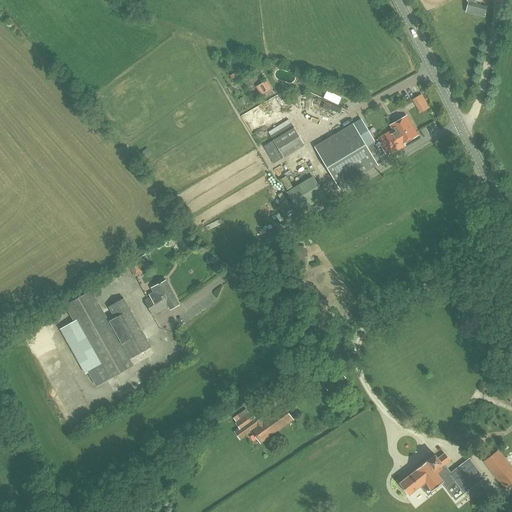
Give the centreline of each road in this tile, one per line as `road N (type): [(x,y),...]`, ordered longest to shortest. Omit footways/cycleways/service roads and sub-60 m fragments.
road 1 (tertiary): [(511,227),(397,0)]
road 2 (track): [(498,0),(465,135)]
